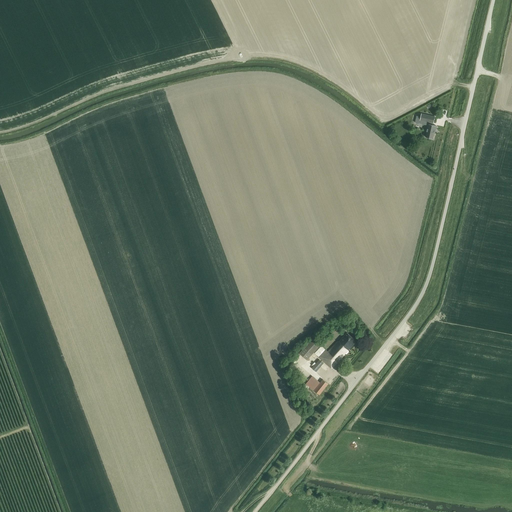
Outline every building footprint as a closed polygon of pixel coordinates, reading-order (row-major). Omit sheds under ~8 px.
[(417,116),(415,123),(420,124),(420,121),(428,122),(427,126),(425,132),(426,132),(425,137),(433,139),(434,134),(435,134),(437,127),(433,126),(435,117),(422,114),(421,118),(417,116)] [(315,353),(332,368),(356,341),(347,333),(339,341),(338,340),(328,352),(321,346),(315,353)] [(307,360),(320,345),(313,338),(299,353),(307,360)] [(312,368),(316,372),(323,363),(319,360),(312,368)] [(308,391),(310,387),(320,395),(328,384),(323,379),(320,383),(312,376),(306,384),(304,388),(308,391)]
